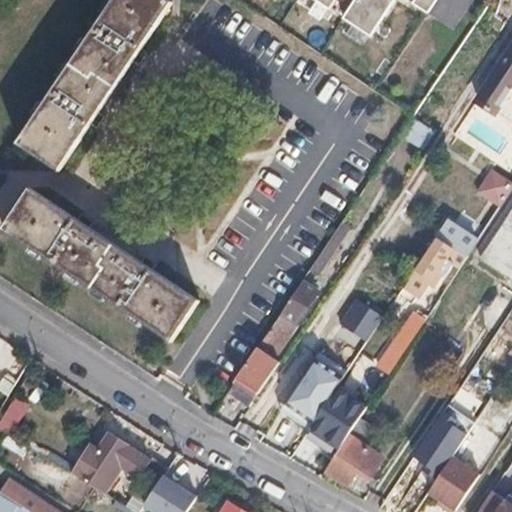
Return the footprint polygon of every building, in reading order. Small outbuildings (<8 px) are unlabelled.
[(167,0),(119,0),(22,145),(61,171),(158,27),(174,4),(167,0)] [(339,0),(315,0),(333,11),(339,0)] [(399,0),(359,0),(346,20),(374,38),(399,0)] [(440,0),(415,0),(413,4),(431,16),(440,0)] [(511,56),(483,100),(499,110),(511,90),(511,56)] [(34,190),(7,230),(59,265),(174,342),(200,302),(44,197),(34,190)] [(485,261),(511,279),(511,219),(499,241),(485,261)] [(458,250),(460,251),(471,258),(481,242),(452,222),(440,238),(458,250)] [(344,224),(308,278),(326,289),(362,236),(344,224)] [(458,250),(440,238),(433,249),(419,270),(404,292),(422,304),(434,286),(439,289),(454,267),(449,263),(458,250)] [(269,339),(226,401),(248,416),(283,364),(269,354),(272,348),(280,353),(321,292),(306,282),(269,339)] [(350,321),(339,339),(351,347),(362,329),(350,321)] [(388,381),(421,332),(410,324),(376,374),(388,381)] [(305,361),(280,400),(286,404),(281,411),(304,427),(329,388),(343,366),(323,352),(314,367),(305,361)] [(340,388),(308,436),(338,456),(363,418),(370,408),(340,388)] [(338,456),(328,471),(345,482),(350,475),(354,479),(361,470),(373,478),(385,459),(362,444),(375,426),(363,418),(338,456)] [(468,436),(441,418),(414,457),(441,475),(468,436)] [(93,444),(75,473),(109,495),(125,470),(157,490),(159,486),(165,476),(170,468),(153,458),(150,462),(120,443),(121,439),(111,432),(100,448),(93,444)] [(308,463),(317,447),(306,440),(296,455),(308,463)] [(452,464),(434,492),(446,500),(461,510),(479,482),(452,464)] [(157,490),(146,506),(156,511),(190,511),(200,497),(165,476),(159,486),(157,490)] [(7,497),(31,511),(57,511),(15,485),(7,497)] [(0,511),(31,511),(7,497),(0,492),(0,511)] [(511,511),(511,504),(494,492),(480,511),(511,511)] [(458,511),(461,510),(446,500),(442,505),(452,511),(458,511)] [(248,511),(231,501),(224,511),(248,511)]
